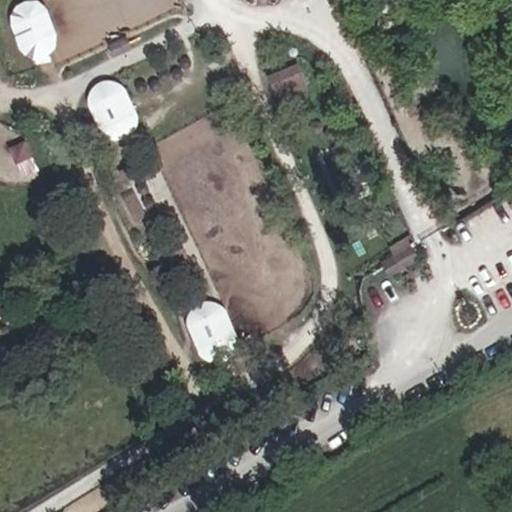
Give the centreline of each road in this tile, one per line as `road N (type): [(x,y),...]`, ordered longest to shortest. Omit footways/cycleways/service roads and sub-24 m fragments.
road 1 (track): [(42,511),(308,341),(333,287),(324,236),(220,14)]
road 2 (unclassified): [(511,322),(190,511)]
road 3 (track): [(53,93),(208,405)]
road 4 (track): [(456,267),(317,10),(321,0)]
road 5 (track): [(0,103),(53,93),(220,14)]
